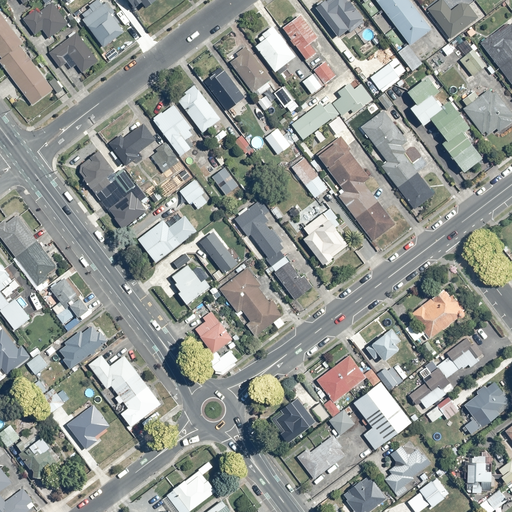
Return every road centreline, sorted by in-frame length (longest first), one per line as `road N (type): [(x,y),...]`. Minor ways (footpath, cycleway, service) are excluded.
road 1 (secondary): [(201,395),(23,159)]
road 2 (tertiary): [(228,398),(450,231)]
road 3 (residential): [(23,159),(237,0)]
road 4 (residential): [(200,423),(83,511)]
